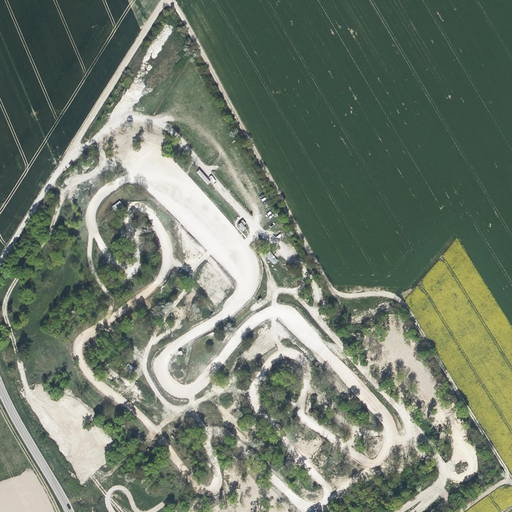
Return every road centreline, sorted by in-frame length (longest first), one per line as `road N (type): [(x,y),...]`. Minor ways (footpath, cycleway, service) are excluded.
road 1 (track): [(167,0),(346,313),(400,301),(507,475)]
road 2 (track): [(70,152),(165,0)]
road 3 (unclassified): [(68,511),(0,386)]
